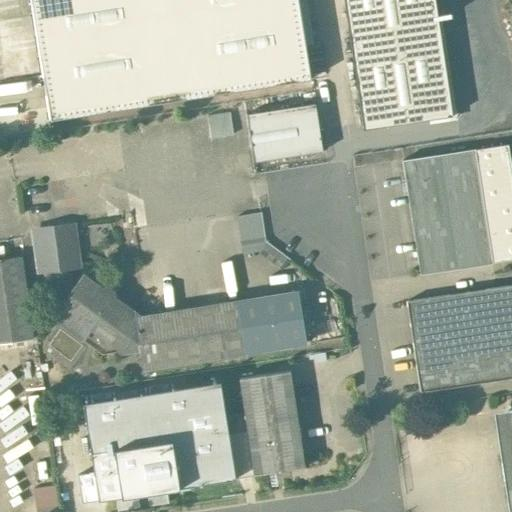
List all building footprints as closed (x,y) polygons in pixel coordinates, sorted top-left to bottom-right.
[(297,0),(30,0),(49,121),(310,80),(297,0)] [(343,0),(363,129),(452,116),(434,0),(343,0)] [(315,103),(246,114),(254,162),(322,151),(315,103)] [(211,134),(232,130),(228,110),(207,114),(211,134)] [(511,172),(508,144),(475,150),(493,263),(511,259),(511,172)] [(475,150),(402,161),(420,274),(493,263),(475,150)] [(261,212),(237,215),(243,253),(256,251),(265,240),(261,212)] [(71,225),(34,230),(39,270),(55,268),(65,266),(77,265),(71,225)] [(0,242),(0,255),(22,252),(20,239),(0,242)] [(290,259),(265,240),(256,251),(282,269),(290,259)] [(20,257),(0,259),(0,342),(32,338),(20,257)] [(65,266),(55,268),(60,299),(64,302),(70,293),(69,293),(65,266)] [(100,289),(82,276),(70,293),(64,302),(53,317),(102,353),(142,347),(143,346),(138,317),(112,298),(112,292),(106,288),(100,289)] [(511,284),(406,301),(420,391),(511,377),(511,284)] [(298,291),(237,301),(245,352),(306,342),(298,291)] [(237,301),(138,317),(143,346),(142,347),(145,368),(245,352),(237,301)] [(289,370),(239,378),(254,475),(256,475),(302,467),(302,468),(304,467),(289,370)] [(220,381),(85,402),(93,449),(173,437),(181,485),(235,476),(220,381)] [(56,511),(51,483),(34,486),(39,511),(56,511)]
